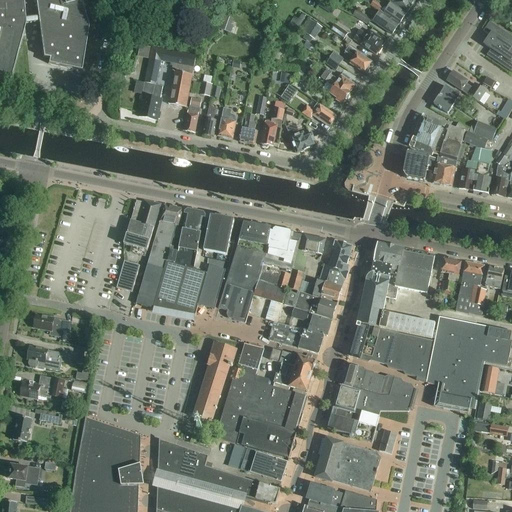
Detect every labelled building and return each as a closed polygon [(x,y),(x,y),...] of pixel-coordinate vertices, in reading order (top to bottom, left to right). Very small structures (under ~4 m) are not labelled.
[(0,0),(0,76),(11,79),(25,25),(32,25),(38,24),(43,58),(49,59),(48,65),(81,72),(88,28),(80,0),(34,0),(37,17),(31,18),(24,19),(22,0),(0,0)] [(391,4),(387,9),(374,0),(367,0),(366,2),(371,6),(383,15),(384,14),(400,24),(406,14),(391,4)] [(388,0),(407,13),(416,0),(388,0)] [(319,7),(332,15),(336,10),(322,1),(319,7)] [(348,13),(368,26),(372,20),(352,7),(348,13)] [(300,11),(290,26),(297,31),(307,16),(300,11)] [(399,26),(384,15),(379,12),(372,23),(377,26),(391,36),(399,26)] [(233,20),(225,18),(220,30),(231,34),(234,27),(231,26),(233,20)] [(302,32),(315,41),(323,29),(309,20),(302,32)] [(511,37),(489,23),(483,32),(489,36),(483,45),(490,50),(486,56),(511,72),(511,37)] [(330,31),(344,40),(348,34),(334,25),(330,31)] [(353,40),(360,46),(376,56),(377,54),(378,55),(382,50),(381,49),(385,43),(370,32),(367,36),(359,31),(353,40)] [(357,54),(348,48),(345,53),(353,59),(349,65),(364,74),(371,63),(357,53),(357,54)] [(195,60),(153,51),(149,68),(160,70),(161,64),(170,66),(170,68),(172,70),(172,72),(175,75),(168,106),(185,109),(195,60)] [(331,58),(341,64),(344,60),(334,53),(331,58)] [(341,64),(331,58),(326,65),(336,72),(341,64)] [(233,62),(232,68),(240,70),(241,63),(233,62)] [(143,98),(138,118),(158,122),(158,120),(160,120),(161,114),(160,113),(162,101),(161,101),(163,89),(157,88),(160,70),(149,68),(142,98),(143,98)] [(338,81),(330,75),(331,74),(326,70),(320,78),(325,81),(324,82),(333,88),(329,95),(336,99),(335,101),(341,105),(345,100),(348,100),(349,97),(349,94),(354,86),(348,82),(350,80),(342,75),(338,81)] [(467,82),(453,72),(447,82),(478,103),(486,92),(475,85),(472,89),(466,85),(467,82)] [(281,74),(280,84),(289,85),(290,75),(281,74)] [(494,83),(487,79),(484,84),(491,88),(494,83)] [(200,95),(210,98),(212,85),(202,83),(200,95)] [(445,87),(433,105),(448,115),(460,97),(445,87)] [(213,88),(210,98),(219,100),(221,90),(213,88)] [(257,115),(263,116),(267,99),(260,98),(257,115)] [(187,115),(184,132),(195,134),(199,112),(200,108),(201,101),(192,99),(191,106),(190,106),(189,110),(188,110),(187,115)] [(310,120),(313,116),(329,128),(336,118),(319,106),(317,104),(312,111),(306,107),(302,114),(310,120)] [(498,112),(496,116),(505,121),(511,111),(504,107),(500,113),(498,112)] [(214,138),(218,115),(219,111),(216,109),(209,108),(206,120),(203,136),(214,138)] [(273,147),(277,126),(278,127),(278,128),(281,129),(283,122),(285,111),(273,109),(271,120),(272,120),(271,123),(265,122),(261,145),(263,148),(267,149),(270,147),(273,147)] [(287,110),(285,115),(293,118),(294,112),(287,110)] [(222,121),(218,137),(232,140),(235,124),(236,121),(236,118),(235,116),(233,115),(230,115),(231,112),(224,111),(222,121)] [(240,143),(253,146),(255,145),(258,133),(254,132),(256,124),(253,123),(255,116),(247,114),(244,130),(241,129),(238,141),(240,143)] [(423,116),(409,148),(431,157),(432,155),(437,156),(456,162),(464,135),(466,135),(467,133),(468,133),(469,130),(458,124),(455,130),(449,128),(449,129),(445,127),(446,126),(423,116)] [(492,142),(497,130),(478,122),(475,128),(473,134),(492,142)] [(290,139),(289,139),(296,156),(317,147),(311,133),(305,136),(303,133),(300,135),(295,124),(286,128),(290,139)] [(467,133),(466,135),(463,142),(479,150),(483,151),(483,150),(487,141),(468,133),(467,133)] [(495,180),(492,196),(504,198),(505,194),(508,195),(510,183),(511,175),(509,175),(503,173),(504,166),(502,166),(507,158),(511,150),(511,140),(508,146),(502,155),(497,164),(496,164),(498,165),(496,173),(497,173),(495,180)] [(483,151),(479,150),(475,149),(470,163),(467,162),(465,170),(462,170),(459,189),(473,192),(477,171),(483,151)] [(483,150),(483,151),(477,171),(473,192),(488,195),(492,173),(488,172),(491,152),(483,150)] [(408,153),(404,175),(406,180),(424,183),(426,171),(432,172),(434,166),(435,166),(436,159),(429,158),(429,157),(408,153)] [(437,156),(435,165),(436,165),(432,184),(439,186),(439,187),(444,188),(444,187),(452,188),(455,169),(456,169),(457,162),(456,162),(437,156)] [(145,203),(136,205),(131,221),(128,235),(127,235),(124,245),(147,252),(161,206),(145,203)] [(183,210),(164,207),(138,295),(155,300),(165,263),(175,230),(176,230),(177,229),(183,210)] [(175,230),(165,263),(194,270),(204,216),(203,214),(188,211),(185,213),(181,231),(177,229),(176,230),(175,230)] [(216,217),(211,217),(204,251),(227,256),(234,221),(216,217)] [(267,248),(271,228),(251,224),(250,225),(244,223),(238,242),(267,248)] [(292,232),(271,228),(267,248),(268,249),(253,297),(254,297),(271,302),(265,321),(273,323),(276,324),(282,305),(286,291),(297,250),(300,236),(294,235),(292,232)] [(316,286),(301,282),(307,258),(302,256),(303,252),(322,256),(323,252),(324,252),(325,240),(304,236),(302,248),(303,248),(302,252),(298,251),(297,251),(292,271),(293,271),(288,290),(313,297),(316,286)] [(238,242),(218,310),(227,313),(227,316),(229,320),(245,325),(253,297),(268,249),(267,248),(238,242)] [(327,266),(329,267),(329,269),(338,272),(338,271),(340,272),(341,265),(348,267),(347,266),(352,249),(351,247),(335,242),(327,266)] [(366,281),(357,324),(434,342),(436,333),(433,332),(435,325),(383,314),(386,298),(395,300),(398,289),(426,295),(435,257),(378,245),(371,275),(369,276),(367,280),(366,281)] [(461,262),(444,258),(441,273),(449,275),(448,281),(457,283),(458,278),(458,277),(458,275),(459,275),(461,262)] [(139,266),(124,262),(116,289),(132,293),(139,266)] [(194,270),(165,263),(155,300),(152,310),(194,318),(205,273),(194,270)] [(484,267),(465,263),(463,273),(455,312),(475,316),(477,306),(473,305),(476,287),(480,288),(480,287),(484,267)] [(324,265),(319,282),(342,289),(348,269),(348,267),(341,265),(340,272),(338,271),(338,272),(329,269),(329,267),(327,266),(324,265)] [(206,274),(197,307),(201,308),(201,307),(212,310),(211,311),(214,311),(226,271),(208,266),(206,274)] [(489,268),(485,287),(500,290),(504,271),(489,268)] [(511,273),(511,278),(505,277),(501,297),(507,298),(509,292),(511,292),(511,273)] [(319,282),(318,281),(316,286),(313,297),(321,300),(321,298),(338,303),(342,289),(319,282)] [(441,294),(452,297),(454,284),(443,282),(441,294)] [(476,287),(473,305),(477,306),(475,316),(481,317),(486,289),(484,288),(483,288),(480,287),(480,288),(476,287)] [(296,295),(288,292),(284,306),(292,308),(296,295)] [(337,305),(297,293),(293,307),(303,310),(314,315),(333,321),(337,305)] [(147,308),(152,310),(155,300),(138,295),(135,305),(141,307),(147,309),(147,308)] [(507,306),(497,304),(496,311),(506,313),(507,306)] [(306,323),(309,314),(294,309),(291,318),(306,323)] [(487,309),(486,317),(493,318),(495,311),(487,309)] [(53,319),(36,316),(34,329),(51,332),(50,336),(60,338),(60,333),(68,335),(70,324),(53,320),(53,319)] [(294,323),(292,328),(324,337),(327,337),(332,322),(313,316),(308,332),(304,331),(306,327),(294,323)] [(348,355),(348,356),(349,358),(353,359),(368,363),(370,362),(386,366),(388,369),(403,373),(404,376),(419,380),(423,381),(424,383),(443,389),(440,404),(469,410),(472,410),(482,362),(510,368),(511,360),(507,359),(510,342),(511,332),(499,330),(495,329),(488,328),(440,319),(434,342),(386,331),(357,324),(354,338),(356,342),(352,343),(352,344),(351,345),(350,348),(350,349),(349,354),(348,355)] [(324,337),(292,328),(276,324),(273,323),(268,340),(269,341),(318,356),(324,337)] [(98,331),(91,330),(88,342),(95,344),(98,331)] [(209,368),(193,418),(213,425),(230,367),(232,368),(237,351),(215,344),(208,367),(209,368)] [(242,378),(268,386),(270,380),(256,376),(264,350),(245,345),(239,365),(245,367),(242,378)] [(30,348),(27,361),(28,361),(27,366),(29,369),(35,370),(37,368),(61,373),(64,354),(48,351),(30,348)] [(92,351),(79,349),(76,365),(89,367),(92,351)] [(307,393),(316,363),(273,350),(269,361),(282,364),(279,376),(276,375),(274,383),(289,387),(289,388),(307,393)] [(351,366),(350,367),(354,369),(357,367),(363,369),(364,371),(373,373),(374,375),(385,378),(388,377),(395,379),(401,380),(403,383),(411,386),(414,390),(415,390),(419,380),(404,376),(403,373),(388,369),(386,366),(370,362),(368,363),(353,359),(352,361),(352,362),(351,366)] [(348,367),(343,387),(368,394),(374,375),(373,373),(364,371),(363,369),(357,367),(354,369),(350,367),(348,367)] [(486,369),(482,392),(492,394),(496,370),(486,369)] [(88,379),(89,372),(78,370),(77,378),(88,379)] [(385,378),(374,375),(368,394),(381,397),(389,397),(395,379),(388,377),(385,378)] [(23,384),(21,397),(46,402),(46,398),(51,399),(51,397),(62,399),(65,382),(45,378),(43,386),(46,386),(45,389),(40,388),(40,386),(34,385),(33,386),(23,384)] [(300,415),(306,397),(288,392),(272,388),(268,386),(242,378),(241,381),(233,379),(228,394),(300,415)] [(340,386),(333,409),(360,417),(362,412),(379,417),(380,414),(380,413),(408,413),(409,411),(410,411),(411,407),(415,390),(414,390),(411,386),(403,383),(401,380),(395,379),(389,397),(381,397),(368,394),(343,387),(341,386),(340,386)] [(289,387),(274,383),(272,388),(288,392),(289,388),(289,387)] [(75,392),(84,394),(86,386),(73,384),(72,392),(73,392),(72,393),(74,393),(75,392)] [(243,417),(295,432),(300,415),(228,394),(215,439),(235,444),(243,417)] [(476,419),(488,422),(491,406),(480,404),(476,419)] [(360,417),(333,409),(327,430),(354,437),(354,439),(372,444),(379,417),(362,412),(360,417)] [(40,421),(58,425),(59,418),(47,416),(48,415),(43,414),(43,415),(41,415),(40,421)] [(18,417),(13,441),(27,444),(32,420),(18,417)] [(70,511),(138,511),(139,486),(144,486),(141,465),(140,465),(141,444),(136,444),(136,435),(86,419),(76,470),(70,511)] [(297,433),(295,433),(245,419),(237,445),(288,459),(290,460),(297,433)] [(473,432),(481,433),(483,424),(475,423),(473,432)] [(489,435),(507,438),(508,428),(491,425),(489,435)] [(397,436),(384,432),(379,451),(392,454),(397,436)] [(375,454),(327,439),(315,478),(332,483),(332,482),(371,494),(379,466),(381,460),(376,458),(375,454)] [(183,466),(187,450),(159,441),(159,459),(183,466)] [(235,447),(228,467),(236,469),(242,449),(235,447)] [(281,483),(288,463),(242,449),(236,469),(281,483)] [(183,466),(159,459),(158,474),(200,485),(205,468),(208,457),(187,450),(183,466)] [(56,472),(57,465),(46,463),(45,471),(46,471),(46,472),(52,473),(53,472),(56,472)] [(499,463),(492,463),(490,476),(497,472),(499,463)] [(11,466),(9,479),(17,480),(15,487),(25,489),(25,485),(37,487),(38,479),(39,471),(39,470),(27,468),(27,469),(11,466)] [(511,467),(511,471),(499,470),(498,477),(505,478),(511,479),(511,476),(511,467)] [(205,468),(200,485),(276,506),(280,490),(205,468)] [(505,478),(498,477),(497,485),(504,486),(505,478)] [(344,495),(311,485),(307,500),(309,500),(341,510),(341,509),(372,511),(375,511),(377,501),(345,492),(344,495)] [(158,487),(157,511),(158,511),(191,511),(195,497),(158,487)] [(26,504),(40,506),(41,499),(26,497),(26,504)] [(195,497),(191,511),(239,511),(241,510),(195,497)] [(372,511),(341,509),(341,510),(309,500),(307,508),(305,507),(303,511),(372,511)] [(4,502),(2,511),(16,511),(18,504),(4,502)] [(473,502),(473,510),(486,511),(487,503),(473,502)]
